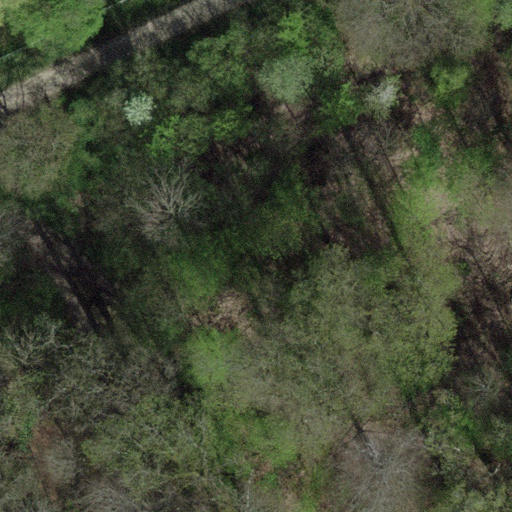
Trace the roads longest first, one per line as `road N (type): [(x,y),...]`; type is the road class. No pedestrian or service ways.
road 1 (track): [(511,472),(189,348),(0,209)]
road 2 (track): [(0,118),(247,0)]
road 3 (track): [(99,511),(0,308)]
